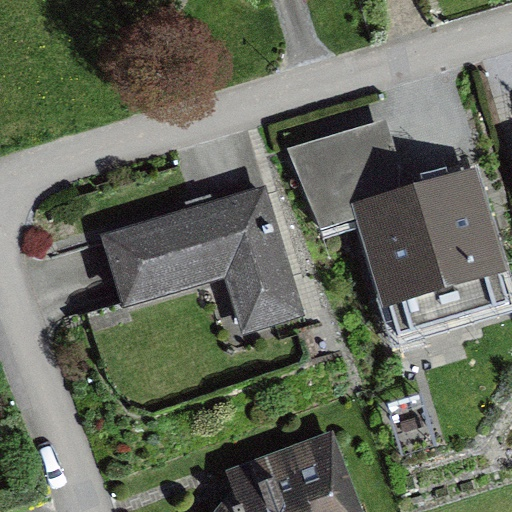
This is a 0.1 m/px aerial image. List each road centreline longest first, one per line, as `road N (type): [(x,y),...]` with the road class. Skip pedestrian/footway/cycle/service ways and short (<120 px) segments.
road 1 (residential): [(511,24),(0,177)]
road 2 (residential): [(0,283),(81,511)]
